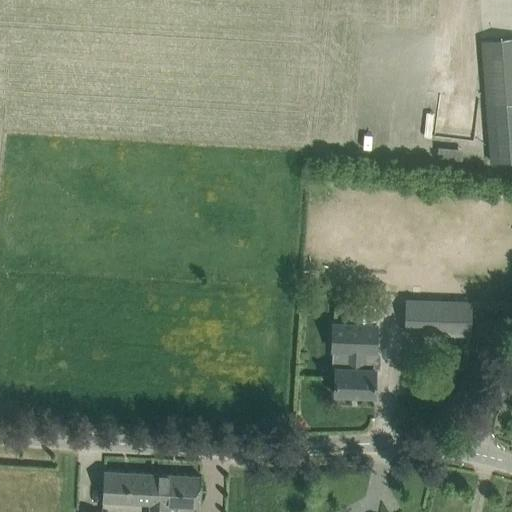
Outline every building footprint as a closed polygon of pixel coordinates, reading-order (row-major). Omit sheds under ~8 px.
[(511,103),(511,36),(482,39),(487,105),(511,103)] [(470,305),(408,303),(407,329),(469,331),(470,305)] [(377,325),(357,324),(333,323),(332,349),(348,349),(347,367),(335,367),(335,394),(374,395),(375,370),(380,367),(381,352),(376,349),(377,325)] [(150,503),(152,473),(104,470),(102,500),(150,503)] [(152,473),(150,503),(149,511),(162,511),(163,504),(199,506),(201,475),(152,473)]
